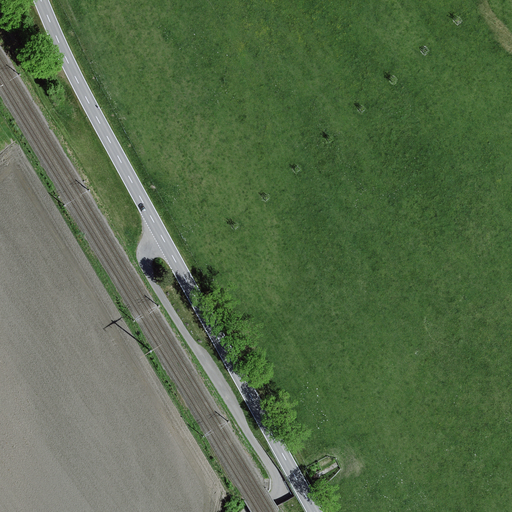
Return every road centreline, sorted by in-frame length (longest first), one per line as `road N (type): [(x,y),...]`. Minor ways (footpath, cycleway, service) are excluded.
road 1 (secondary): [(313,511),(40,0)]
road 2 (track): [(258,511),(284,493),(158,297),(143,253),(161,236)]
